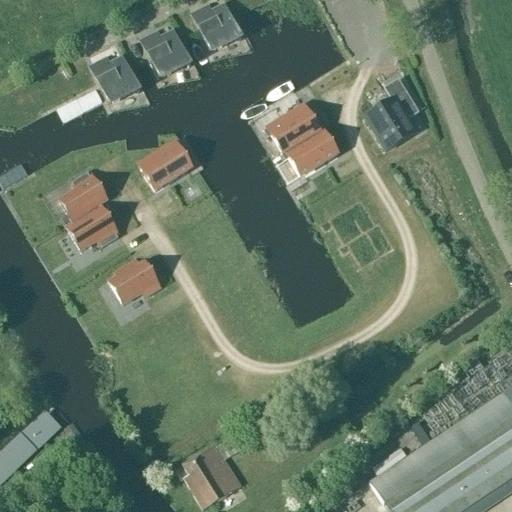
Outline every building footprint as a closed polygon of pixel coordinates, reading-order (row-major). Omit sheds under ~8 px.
[(195,17),(214,53),(238,39),(222,10),(210,16),(207,10),(195,17)] [(144,43),(163,79),(187,66),(172,36),(159,42),(156,36),(144,43)] [(93,69),(112,105),(137,92),(121,62),(108,69),(105,63),(93,69)] [(406,123),(425,111),(404,78),(382,92),(390,104),(393,102),(406,123)] [(406,123),(393,102),(390,104),(364,120),(385,154),(413,136),(405,123),(406,123)] [(274,136),(285,153),(279,156),(317,133),(302,108),(261,133),(266,141),(274,136)] [(320,131),(317,133),(279,156),(284,164),(292,159),(303,177),(336,157),(320,131)] [(182,151),(177,143),(137,168),(153,194),(189,171),(178,153),(182,151)] [(90,177),(88,178),(87,176),(71,185),(72,188),(71,189),(73,193),(58,203),(65,230),(72,226),(100,209),(99,208),(106,204),(90,177)] [(115,238),(117,237),(106,204),(99,208),(72,226),(65,230),(80,254),(96,245),(98,249),(99,248),(101,251),(117,241),(115,238)] [(143,301),(159,291),(142,265),(137,268),(134,262),(113,275),(116,278),(107,284),(122,308),(141,297),(143,301)] [(511,390),(503,397),(368,486),(385,511),(486,511),(511,495),(511,390)] [(43,411),(0,451),(0,486),(60,430),(43,411)] [(183,481),(201,511),(203,511),(239,489),(213,448),(182,468),(188,478),(183,481)] [(57,511),(49,496),(35,504),(39,511),(57,511)]
